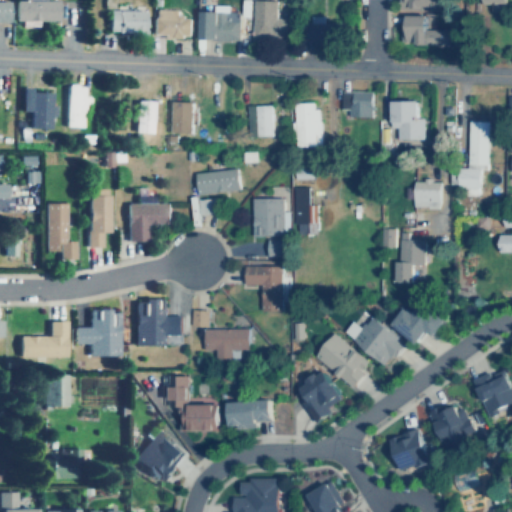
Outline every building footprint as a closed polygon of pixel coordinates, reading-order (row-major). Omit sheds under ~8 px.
[(8,0),(0,0),(0,25),(9,25),(8,0)] [(14,0),(14,24),(37,24),(37,20),(57,20),(57,0),(14,0)] [(277,0),(253,0),(252,37),(285,39),(286,18),(277,18),(277,0)] [(445,0),(398,0),(398,8),(445,9),(445,0)] [(152,36),(190,37),(190,16),(177,16),(177,9),(153,8),(152,36)] [(108,32),(144,33),(145,10),(108,9),(108,32)] [(308,40),(328,39),(327,15),(307,15),(308,40)] [(413,44),(449,45),(449,29),(425,29),(425,15),(404,15),(403,41),(413,41),(413,44)] [(84,126),(85,95),(83,95),(83,84),(66,83),(65,126),(84,126)] [(50,128),(50,116),(54,116),(54,104),(51,104),(51,91),(31,91),(31,87),(22,87),(21,111),(30,111),(29,127),(50,128)] [(341,108),(349,109),(349,116),(371,116),(372,91),(342,90),(341,108)] [(135,132),(152,132),(153,101),(135,100),(135,132)] [(190,133),(191,102),(171,101),(170,132),(190,133)] [(417,101),(390,101),(390,127),(398,127),(397,139),(424,139),(424,118),(417,118),(417,101)] [(318,102),(294,102),(294,146),(319,145),(318,102)] [(270,104),(247,105),(249,136),(272,135),(270,104)] [(489,120),(468,120),(468,167),(459,167),(459,194),(480,195),(480,167),(488,167),(489,120)] [(198,195),(240,189),(237,167),(195,173),(198,195)] [(440,180),(413,179),(413,206),(440,207),(440,180)] [(308,186),(293,186),(294,233),(306,233),(306,222),(312,222),(311,205),(308,205),(308,186)] [(108,232),(109,188),(87,188),(86,246),(101,246),(101,232),(108,232)] [(251,198),(252,235),(282,235),(282,197),(251,198)] [(64,202),(43,202),(44,250),(57,250),(57,258),(73,258),(73,240),(65,240),(64,202)] [(169,202),(126,202),(126,240),(146,240),(145,224),(169,224),(169,202)] [(395,246),(395,227),(382,227),(382,246),(395,246)] [(425,239),(409,239),(409,232),(400,231),(399,261),(395,261),(394,280),(412,281),(412,264),(425,264),(425,239)] [(244,266),(244,284),(261,284),(261,309),(281,309),(281,265),(244,266)] [(134,343),(165,343),(165,333),(181,333),(181,314),(164,314),(164,297),(142,296),(142,300),(134,299),(134,343)] [(391,323),(415,342),(426,329),(433,335),(444,321),(421,302),(413,312),(405,305),(391,323)] [(119,354),(118,308),(88,309),(88,325),(73,326),(73,343),(88,343),(88,355),(119,354)] [(209,309),(192,308),(190,324),(207,326),(209,309)] [(362,327),(353,319),(343,331),(386,365),(405,341),(372,314),(362,327)] [(47,334),(18,334),(18,355),(65,354),(65,319),(47,319),(47,334)] [(203,348),(215,348),(215,357),(231,357),(231,348),(248,348),(248,326),(203,327),(203,348)] [(352,385),(371,361),(333,331),(314,355),(352,385)] [(312,406),(307,408),(316,421),(331,411),(328,406),(342,396),(322,368),(298,385),(312,406)] [(473,377),(487,416),(499,412),(497,407),(509,403),(511,411),(511,390),(504,368),(490,373),(489,371),(473,377)] [(66,373),(43,372),(42,404),(66,404),(66,373)] [(187,373),(168,373),(168,398),(178,398),(178,428),(217,428),(217,402),(210,402),(210,396),(187,396),(187,373)] [(227,399),(227,426),(256,426),(255,420),(271,419),(271,398),(227,399)] [(457,409),(455,404),(432,414),(444,445),(476,433),(465,406),(457,409)] [(401,470),(429,459),(417,427),(388,438),(401,470)] [(132,458),(156,476),(158,474),(165,479),(185,451),(154,428),(132,458)] [(48,476),(78,476),(78,447),(57,447),(57,455),(48,455),(48,476)] [(457,491),(480,487),(476,467),(453,472),(457,491)] [(279,511),(280,476),(249,476),(249,480),(240,480),(240,495),(233,495),(233,511),(279,511)] [(316,511),(341,511),(337,504),(343,501),(330,479),(306,493),(316,511)] [(14,490),(0,490),(0,511),(31,511),(31,506),(14,506),(14,490)]
